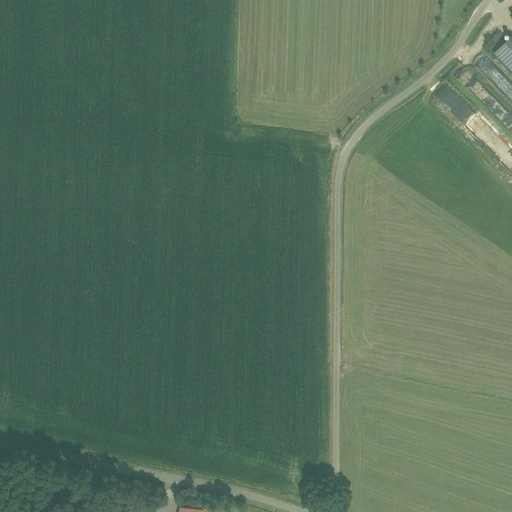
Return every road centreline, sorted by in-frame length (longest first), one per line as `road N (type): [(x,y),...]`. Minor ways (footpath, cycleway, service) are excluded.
road 1 (unclassified): [(334,511),(342,156),(370,119),(446,61),(488,0)]
road 2 (unclassified): [(301,511),(0,445)]
